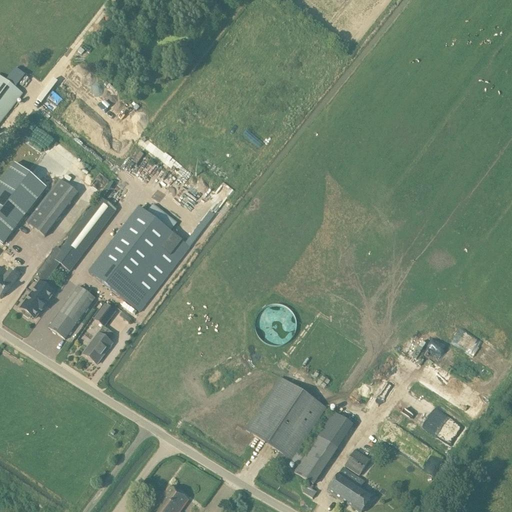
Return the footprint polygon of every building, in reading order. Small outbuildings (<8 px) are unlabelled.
[(40,99),(57,78),(52,74),(35,95),(40,99)] [(0,75),(0,123),(23,94),(0,75)] [(0,185),(0,233),(9,240),(52,183),(20,159),(0,185)] [(78,193),(59,180),(27,223),(45,237),(78,193)] [(33,279),(40,284),(42,285),(59,263),(71,272),(115,213),(99,201),(61,250),(57,247),(33,279)] [(139,209),(89,274),(124,301),(174,236),(139,209)] [(0,257),(0,299),(22,272),(1,256),(0,257)] [(40,284),(21,309),(24,312),(23,313),(23,315),(29,319),(30,318),(32,317),(35,319),(54,294),(42,285),(40,284)] [(75,287),(47,331),(64,342),(93,298),(75,287)] [(260,312),(258,314),(257,315),(257,316),(256,318),(256,319),(255,320),(255,322),(255,323),(255,324),(255,325),(255,328),(255,329),(255,330),(256,332),(256,334),(257,336),(258,337),(259,339),(260,339),(261,341),(262,342),(264,343),(266,344),(268,345),(270,346),(273,346),(275,346),(277,346),(279,346),(280,346),(282,346),(284,345),(286,344),(288,342),(290,341),(291,340),(292,339),(293,337),(294,336),(294,335),(295,333),(296,332),(296,331),(296,329),(296,328),(297,327),(297,325),(297,323),(296,323),(296,321),(296,319),(295,318),(295,316),(294,314),(292,313),(292,312),(290,310),(289,309),(287,308),(286,307),(285,306),(283,306),(282,305),(280,305),(278,304),(276,304),(274,304),(272,305),(271,305),(269,305),(268,306),(266,307),(265,307),(263,309),(262,309),(261,310),(260,312)] [(106,305),(94,321),(104,328),(116,313),(106,305)] [(132,320),(123,313),(120,317),(129,323),(132,320)] [(84,355),(97,365),(112,345),(99,335),(84,355)] [(294,473),(310,484),(314,486),(339,449),(331,444),(319,436),(301,463),(293,458),(327,409),(280,378),(245,431),(280,453),(275,461),(287,468),(291,461),(299,466),(294,473)] [(370,461),(356,451),(345,467),(360,477),(370,461)] [(340,475),(328,492),(358,511),(362,511),(372,497),(360,489),(364,483),(344,469),(340,475)] [(314,486),(310,484),(303,493),(313,500),(318,492),(313,488),(314,487),(314,486)] [(151,511),(180,511),(189,501),(169,487),(151,511)]
